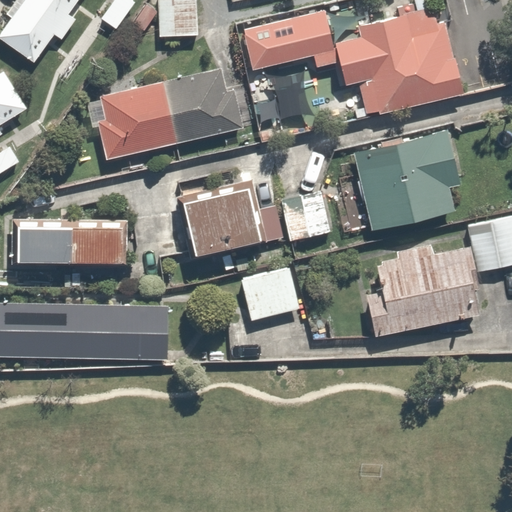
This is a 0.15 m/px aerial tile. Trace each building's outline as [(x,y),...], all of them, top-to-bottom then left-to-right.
[(73,0),(15,0),(0,22),(0,41),(26,59),(47,28),(59,36),(81,5),(73,0)] [(132,0),(109,0),(98,17),(115,28),(132,0)] [(196,0),(153,0),(153,33),(196,34),(196,0)] [(358,28),(350,30),(327,36),(338,79),(353,76),(362,112),(455,90),(437,18),(432,19),(429,4),(356,22),(358,28)] [(306,57),(307,65),(330,60),(319,5),(235,23),(245,69),(306,57)] [(0,118),(23,103),(0,66),(0,129),(1,128),(0,126),(0,118)] [(97,157),(234,125),(235,125),(226,87),(213,89),(208,66),(83,95),(97,157)] [(441,183),(454,180),(441,124),(345,146),(364,228),(446,209),(441,183)] [(0,166),(17,158),(10,142),(0,146),(0,166)] [(238,178),(168,196),(183,256),(253,238),(238,178)] [(318,185),(274,195),(284,238),(328,228),(318,185)] [(511,263),(511,213),(465,222),(473,270),(511,263)] [(117,219),(7,214),(6,253),(116,257),(117,219)] [(426,240),(387,249),(389,254),(370,259),(377,287),(358,291),(368,334),(477,308),(461,241),(428,249),(426,240)] [(289,261),(231,275),(242,321),(300,307),(289,261)] [(160,301),(0,293),(0,350),(157,358),(160,301)]
